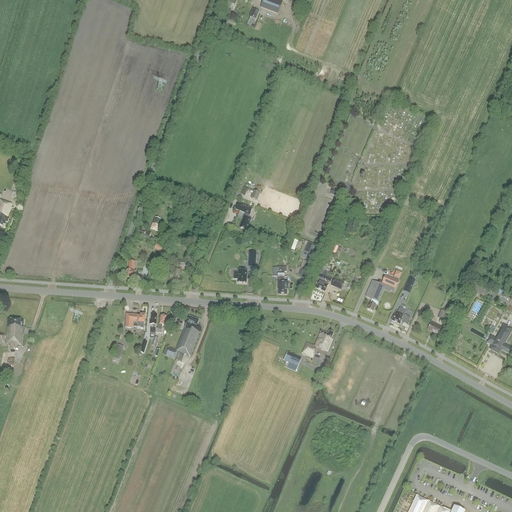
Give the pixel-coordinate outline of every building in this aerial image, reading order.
[(283,2),(278,0),(263,0),(261,8),(278,14),(283,2)] [(258,11),(252,9),(252,10),(250,16),(255,18),(258,12),(258,11)] [(263,33),(271,36),(276,23),(268,20),(263,33)] [(330,195),(338,198),(340,193),(333,189),(330,195)] [(257,201),(260,193),(254,191),(251,198),(257,201)] [(0,200),(0,198),(1,196),(1,194),(0,193),(0,225),(2,226),(3,224),(5,224),(6,222),(8,223),(10,218),(7,217),(12,204),(0,200)] [(250,218),(249,218),(253,208),(238,202),(236,210),(245,213),(244,216),(240,225),(242,226),(241,228),(245,229),(246,228),(247,228),(250,218)] [(160,222),(161,220),(155,218),(151,229),(158,231),(162,222),(160,222)] [(164,248),(157,243),(155,248),(161,252),(164,248)] [(311,245),(308,244),(306,248),(310,249),(309,253),(312,254),(315,246),(311,245)] [(136,278),(136,271),(133,271),(133,262),(130,262),(129,271),(127,270),(127,271),(126,271),(125,273),(126,274),(126,279),(130,279),(131,278),(136,278)] [(327,275),(327,274),(327,273),(324,271),(326,268),(321,266),(317,276),(320,277),(318,280),(314,288),(320,290),(327,275)] [(273,269),(273,276),(278,277),(285,277),(285,272),(286,272),(286,267),(278,267),(278,269),(273,269)] [(246,283),(247,271),(238,270),(238,273),(234,273),(234,279),(238,279),(238,283),(246,283)] [(400,278),(403,272),(397,270),(394,275),(400,278)] [(330,282),(332,278),(327,275),(320,290),(325,292),(329,282),(330,282)] [(278,281),(278,288),(278,295),(287,295),(287,289),(288,289),(288,281),(284,281),(285,277),(278,277),(278,281)] [(395,291),(397,286),(399,281),(394,279),(394,280),(389,278),(387,281),(385,280),(383,286),(372,281),(365,297),(372,299),(370,303),(367,309),(373,312),(374,309),(376,309),(377,305),(378,302),(379,302),(385,287),(395,291)] [(409,293),(415,281),(409,278),(403,291),(409,293)] [(341,290),(344,283),(334,279),(331,286),(341,290)] [(396,311),(391,321),(400,325),(402,321),(407,324),(410,318),(404,315),(406,312),(399,309),(398,312),(396,311)] [(444,320),(447,313),(441,310),(438,318),(444,320)] [(133,328),(133,327),(137,327),(137,329),(144,330),(145,324),(146,315),(145,315),(145,314),(142,314),(142,315),(141,315),(134,314),(134,315),(126,314),(125,328),(133,328)] [(159,324),(158,329),(156,328),(156,330),(155,333),(156,333),(161,333),(161,330),(162,330),(162,325),(166,325),(167,316),(160,316),(159,324)] [(190,357),(202,328),(197,326),(199,320),(189,316),(176,350),(166,346),(163,354),(175,359),(178,352),(190,357)] [(22,346),(23,331),(25,331),(26,328),(23,328),(24,321),(8,319),(6,336),(5,336),(5,335),(4,334),(3,335),(0,334),(0,344),(1,345),(4,337),(6,338),(6,345),(22,346)] [(438,334),(442,328),(431,323),(428,330),(438,334)] [(493,345),(491,349),(498,353),(501,348),(503,349),(509,353),(511,349),(505,345),(505,346),(503,345),(511,330),(504,326),(496,340),(493,338),(490,343),(493,345)] [(331,338),(334,333),(329,331),(328,334),(321,331),(315,346),(307,343),(302,353),(313,358),(317,348),(327,352),(332,339),(331,338)] [(119,360),(124,346),(117,344),(113,358),(119,360)] [(301,359),(287,353),(284,361),(288,363),(286,367),(296,371),(301,359)] [(458,511),(453,509),(451,511),(444,508),(416,496),(408,511),(458,511)]
